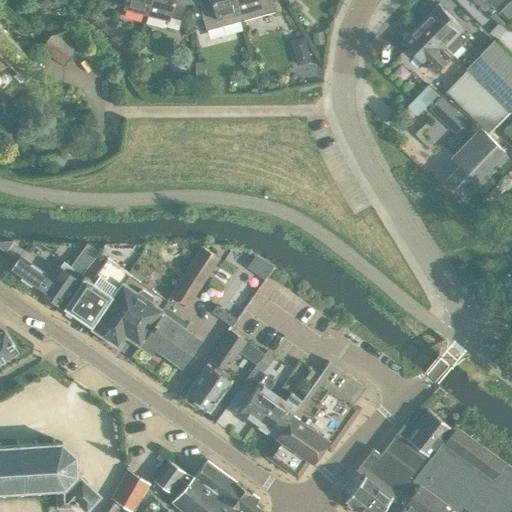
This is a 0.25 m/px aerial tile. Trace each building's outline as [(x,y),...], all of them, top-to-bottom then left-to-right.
[(122,7),(145,13),(148,0),(110,0),(110,1),(122,4),(122,7)] [(148,0),(145,13),(167,19),(168,17),(180,20),(184,4),(191,4),(191,0),(148,0)] [(205,30),(240,20),(234,0),(191,0),(191,4),(198,4),(205,30)] [(271,0),(234,0),(240,20),(275,11),(271,0)] [(499,13),(508,4),(503,0),(478,0),(485,7),(489,3),(499,13)] [(441,5),(422,23),(453,53),(469,37),(462,30),(464,28),(441,5)] [(453,53),(422,23),(404,42),(427,64),(429,62),(436,70),(453,53)] [(24,81),(38,67),(0,29),(0,61),(2,59),(24,81)] [(40,48),(63,66),(78,46),(55,29),(40,48)] [(511,56),(496,41),(469,69),(511,111),(511,110),(511,56)] [(447,91),(490,133),(511,111),(469,69),(447,91)] [(430,108),(456,133),(468,121),(442,96),(430,108)] [(448,180),(464,195),(506,152),(482,129),(461,151),(469,158),(448,180)] [(14,241),(0,241),(0,247),(5,252),(14,241)] [(169,295),(187,307),(220,259),(202,248),(169,295)] [(69,274),(73,268),(77,263),(65,255),(62,260),(63,261),(51,278),(19,256),(9,271),(59,305),(77,279),(69,274)] [(127,273),(128,273),(128,272),(107,258),(91,282),(83,276),(62,308),(91,328),(127,273)] [(168,300),(128,273),(127,273),(91,328),(116,345),(123,334),(138,344),(161,313),(160,312),(168,300)] [(216,304),(211,311),(232,326),(237,318),(216,304)] [(138,344),(151,354),(155,349),(180,366),(199,338),(161,312),(161,313),(138,344)] [(207,366),(187,393),(186,394),(208,410),(232,377),(220,369),(226,360),(230,363),(245,340),(229,330),(208,361),(215,366),(212,370),(207,366)] [(0,363),(17,353),(4,331),(0,333),(0,363)] [(257,349),(249,360),(255,365),(263,354),(257,349)] [(267,367),(274,356),(266,350),(258,361),(267,367)] [(352,404),(364,386),(327,361),(319,374),(311,385),(274,438),(277,440),(266,454),(295,475),(306,460),(310,463),(322,445),(327,449),(357,408),(352,404)] [(303,378),(311,385),(319,374),(310,368),(303,378)] [(255,424),(276,396),(268,390),(273,382),(263,375),(238,411),(255,424)] [(276,396),(255,424),(274,437),(299,401),(289,394),(284,401),(276,396)] [(396,432),(429,457),(451,428),(427,409),(411,430),(402,424),(396,432)] [(372,448),(339,490),(346,496),(343,500),(359,511),(378,511),(389,497),(396,502),(429,457),(396,432),(379,454),(372,448)] [(22,492),(37,492),(37,495),(40,495),(40,491),(55,491),(55,494),(56,494),(57,507),(68,506),(71,503),(76,507),(78,505),(85,511),(86,511),(101,496),(79,476),(78,456),(63,443),(56,443),(55,440),(53,440),(53,443),(37,444),(37,441),(34,441),(35,444),(19,444),(19,442),(17,442),(17,445),(2,445),(2,442),(0,442),(0,493),(2,494),(2,497),(5,497),(5,494),(20,493),(20,496),(22,496),(22,492)] [(214,493),(193,476),(184,472),(169,461),(154,481),(176,497),(172,501),(186,511),(238,511),(215,492),(214,493)] [(260,511),(262,509),(255,504),(258,500),(226,477),(204,461),(193,476),(214,493),(215,492),(238,511),(260,511)] [(132,511),(148,483),(128,470),(127,469),(111,498),(117,503),(130,511),(132,511)] [(397,511),(456,511),(418,484),(397,511)] [(111,511),(117,503),(111,498),(109,497),(99,511),(111,511)]
